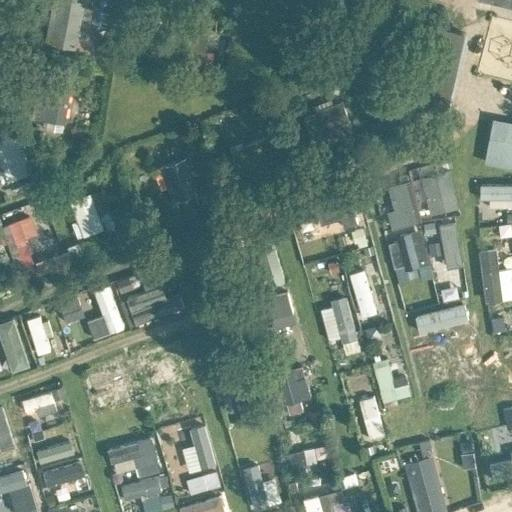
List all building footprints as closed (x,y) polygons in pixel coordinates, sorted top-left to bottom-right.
[(93,8),(83,6),(84,0),(47,0),(43,23),(49,25),(45,43),(75,48),(79,30),(88,32),(93,8)] [(344,28),(356,29),(365,30),(365,34),(377,35),(379,15),(345,12),(344,28)] [(424,23),(416,55),(456,64),(463,32),(460,31),(453,30),(424,23)] [(165,46),(163,56),(214,63),(217,38),(208,36),(167,30),(165,46)] [(64,122),(69,92),(66,92),(69,74),(41,70),(37,89),(35,103),(33,117),(64,122)] [(342,101),(315,111),(303,116),(313,142),(325,137),(328,146),(355,136),(342,101)] [(511,165),(511,120),(493,117),(484,160),(511,165)] [(35,181),(27,161),(42,155),(30,126),(0,138),(0,158),(1,161),(13,190),(35,181)] [(253,165),(259,177),(281,166),(266,135),(244,145),(246,149),(233,155),(240,171),(253,165)] [(174,200),(198,191),(186,157),(161,166),(174,200)] [(103,189),(91,193),(71,200),(80,224),(74,227),(78,236),(103,227),(98,212),(110,207),(103,189)] [(30,219),(19,223),(17,220),(3,225),(0,216),(0,236),(1,239),(6,237),(17,265),(33,260),(25,239),(36,234),(30,219)] [(36,262),(41,273),(86,256),(81,242),(67,247),(68,250),(61,253),(36,262)]
